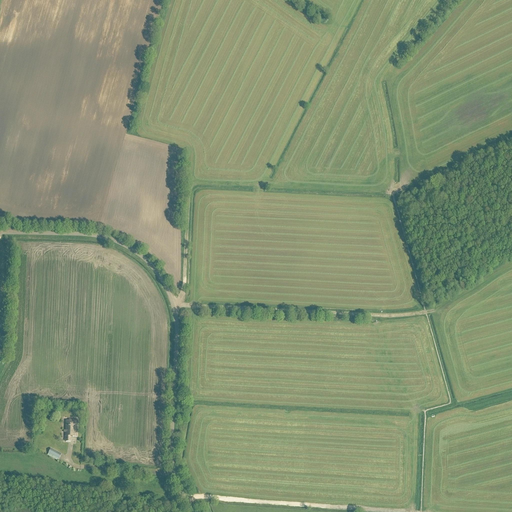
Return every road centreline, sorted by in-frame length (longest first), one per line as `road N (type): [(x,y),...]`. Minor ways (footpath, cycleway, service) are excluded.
road 1 (unclassified): [(189,511),(170,458),(176,326),(158,274),(105,237),(0,232)]
road 2 (track): [(390,158),(392,192),(196,183),(188,192),(182,296),(172,305)]
road 3 (track): [(392,192),(451,403),(425,410),(421,511)]
road 4 (track): [(446,303),(392,316),(172,305)]
road 5 (track): [(403,511),(183,497)]
